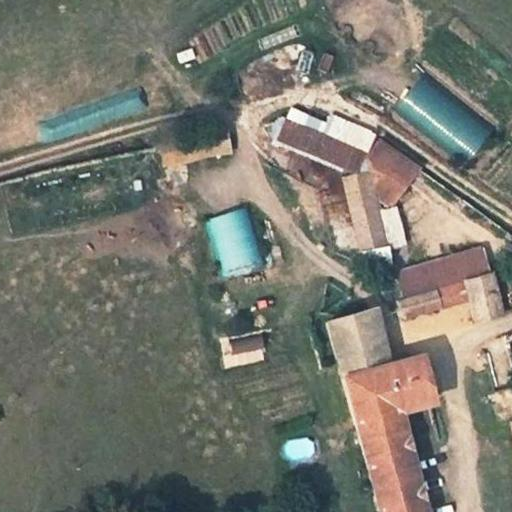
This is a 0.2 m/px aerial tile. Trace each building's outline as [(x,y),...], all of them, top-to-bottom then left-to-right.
[(391,103),(458,162),(485,132),(418,73),(391,103)] [(284,118),(279,118),(269,138),(354,174),(363,153),(284,118)] [(158,144),(163,166),(230,152),(225,129),(158,144)] [(418,170),(377,140),(366,155),(408,183),(418,170)] [(408,183),(366,155),(364,158),(373,187),(393,202),(408,183)] [(343,179),(362,254),(386,248),(367,172),(343,179)] [(240,206),(200,219),(219,276),(259,262),(240,206)] [(461,281),(488,274),(482,249),(391,276),(398,301),(433,290),(461,281)] [(500,312),(489,274),(461,281),(468,303),(473,320),(500,312)] [(439,311),(468,303),(461,281),(433,290),(438,308),(439,311)] [(401,318),(438,308),(433,290),(398,301),(396,301),(401,318)] [(325,323),(340,380),(382,366),(367,310),(325,323)] [(340,380),(377,511),(423,511),(395,410),(429,401),(417,356),(382,366),(340,380)]
